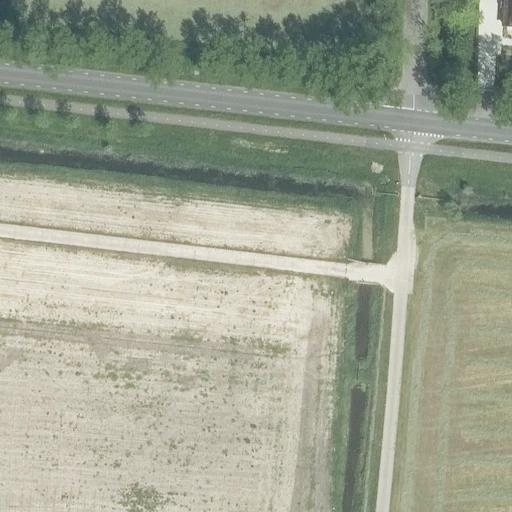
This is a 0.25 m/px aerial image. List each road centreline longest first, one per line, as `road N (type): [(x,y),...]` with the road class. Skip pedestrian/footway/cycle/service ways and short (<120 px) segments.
road 1 (secondary): [(411,121),(0,74)]
road 2 (track): [(403,276),(0,231)]
road 3 (unclassified): [(411,121),(415,0)]
